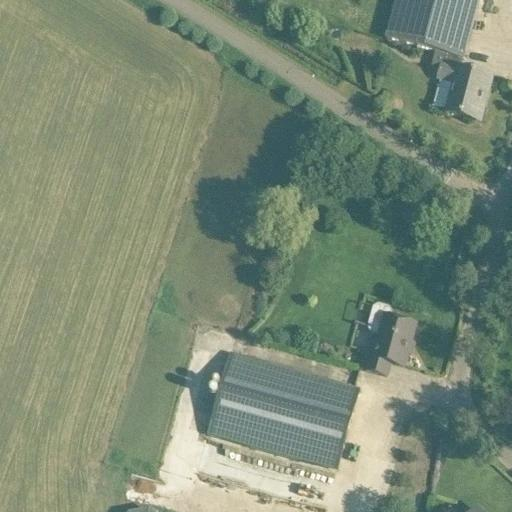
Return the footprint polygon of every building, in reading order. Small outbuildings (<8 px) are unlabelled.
[(396,0),(391,21),(386,40),(435,54),(462,61),(464,61),(478,11),(480,0),(396,0)] [(460,70),(462,61),(435,54),(432,70),(440,72),(438,80),(455,85),(447,115),(480,124),(484,108),(481,106),(488,78),(460,70)] [(390,320),(392,314),(389,308),(378,305),(373,308),(367,329),(370,335),(381,338),(376,355),(370,354),(365,373),(387,379),(391,365),(404,369),(415,327),(390,320)] [(360,392),(340,387),(230,356),(208,435),(338,471),(360,392)] [(207,444),(199,473),(333,510),(341,483),(250,458),(250,456),(207,444)]
